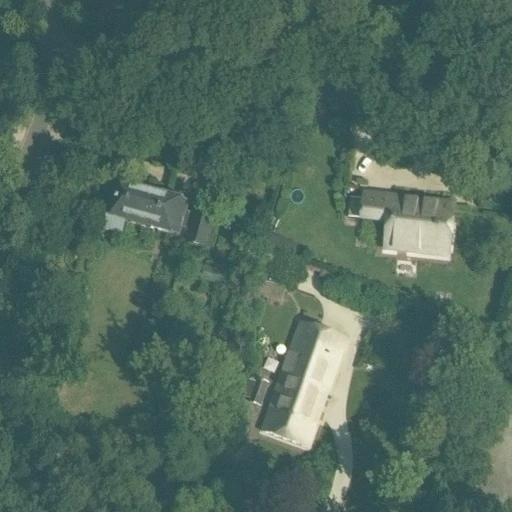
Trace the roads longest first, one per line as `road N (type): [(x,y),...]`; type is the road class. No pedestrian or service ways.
road 1 (residential): [(59,61),(380,93),(452,65),(511,7)]
road 2 (residential): [(0,220),(59,61)]
